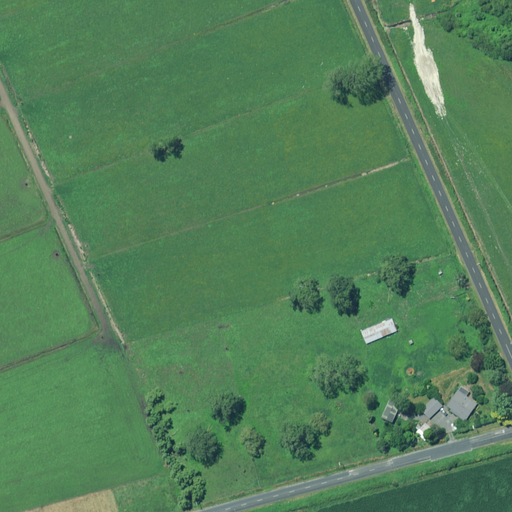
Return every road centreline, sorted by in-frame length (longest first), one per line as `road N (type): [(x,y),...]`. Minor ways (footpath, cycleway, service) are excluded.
road 1 (unclassified): [(355,0),(511,356)]
road 2 (unclassified): [(511,432),(212,511)]
